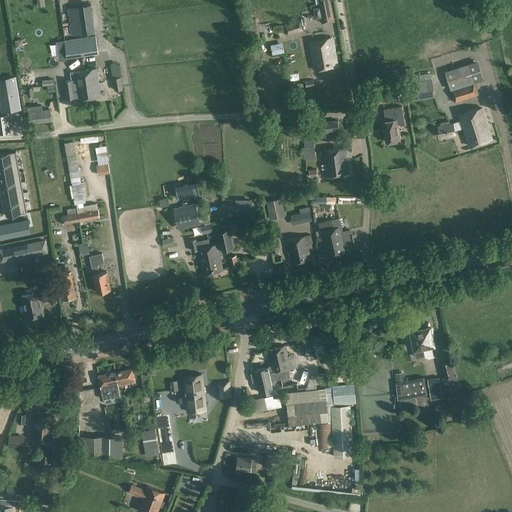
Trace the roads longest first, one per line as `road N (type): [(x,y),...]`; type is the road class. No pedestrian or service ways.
road 1 (unclassified): [(359,117),(177,118),(61,132)]
road 2 (residential): [(246,310),(236,404),(217,479),(333,511)]
road 3 (secondary): [(0,364),(246,310)]
road 4 (unclassified): [(369,283),(359,117)]
road 5 (secondary): [(369,283),(511,251)]
road 6 (secondary): [(246,310),(369,283)]
